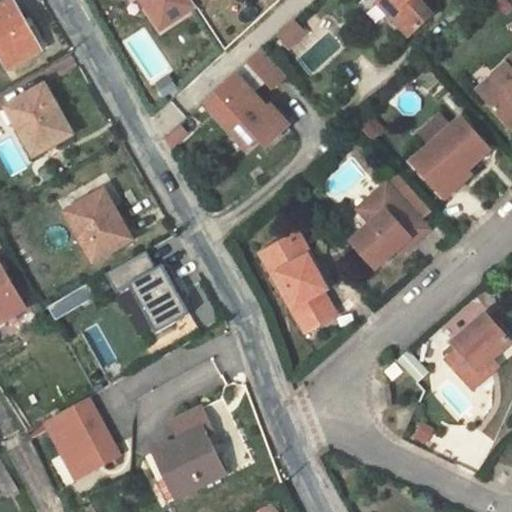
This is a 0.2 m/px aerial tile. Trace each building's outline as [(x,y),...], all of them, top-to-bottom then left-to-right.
[(26,20),(14,0),(9,0),(0,5),(0,54),(9,70),(44,50),(30,27),(35,25),(31,18),(26,20)] [(141,0),(161,29),(196,6),(192,0),(141,0)] [(401,9),(392,0),(382,0),(378,4),(391,18),(401,9)] [(392,0),(401,9),(391,18),(409,38),(433,15),(421,1),(419,0),(392,0)] [(511,7),(505,0),(501,0),(497,4),(507,15),(511,9),(511,7)] [(295,22),(291,25),(302,37),(306,34),(295,22)] [(302,37),(291,25),(279,36),(290,48),(302,37)] [(265,49),(251,61),(275,87),(288,75),(265,49)] [(507,64),(495,75),(502,83),(485,98),(511,127),(511,57),(506,63),(507,64)] [(485,98),(502,83),(495,75),(485,65),(468,80),(485,98)] [(238,73),(207,101),(249,147),(261,136),(280,119),(270,108),(238,73)] [(73,134),(45,85),(8,106),(17,122),(15,122),(35,156),(73,134)] [(273,106),(270,108),(280,119),(261,136),(269,143),(290,124),(273,106)] [(432,146),(452,127),(441,115),(421,133),(432,146)] [(413,163),(439,191),(464,169),(467,171),(491,150),(462,118),(452,127),(432,146),(413,163)] [(467,171),(464,169),(439,191),(445,198),(470,175),(467,171)] [(399,174),(387,184),(421,221),(432,211),(399,174)] [(421,221),(387,184),(376,194),(390,207),(371,225),(352,242),(377,269),(410,238),(414,243),(429,230),(421,221)] [(124,224),(105,190),(67,213),(95,262),(132,240),(123,225),(124,224)] [(6,191),(0,194),(0,210),(13,204),(6,191)] [(390,207),(376,194),(358,210),(371,225),(390,207)] [(312,256),(300,235),(268,254),(289,291),(284,294),(305,332),(336,314),(324,292),(328,289),(309,258),(312,256)] [(117,292),(130,285),(130,284),(157,268),(147,251),(107,273),(117,292)] [(0,263),(0,324),(27,309),(0,263)] [(174,283),(163,265),(157,268),(130,284),(130,285),(157,333),(191,314),(174,283)] [(511,342),(486,315),(455,343),(460,349),(448,360),(473,388),(486,377),(480,370),(492,359),(511,342)] [(409,350),(398,360),(418,382),(429,372),(409,350)] [(480,370),(486,377),(498,366),(492,359),(480,370)] [(395,364),(385,372),(392,381),(402,373),(395,364)] [(89,399),(47,422),(78,480),(120,456),(89,399)] [(206,431),(212,427),(203,408),(173,423),(182,441),(148,457),(170,502),(227,474),(206,431)] [(41,422),(35,410),(23,417),(30,428),(41,422)] [(1,459),(0,459),(0,485),(6,496),(18,489),(1,459)]
